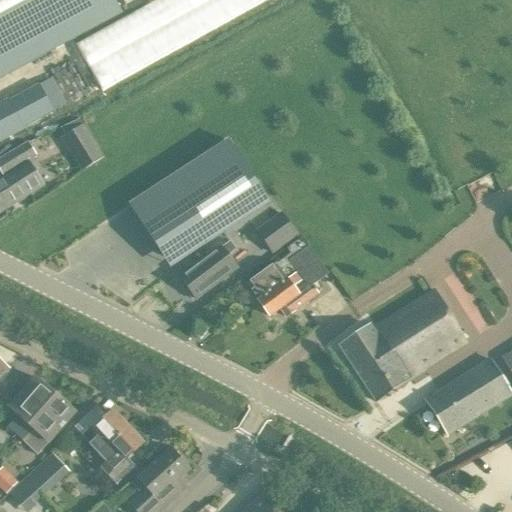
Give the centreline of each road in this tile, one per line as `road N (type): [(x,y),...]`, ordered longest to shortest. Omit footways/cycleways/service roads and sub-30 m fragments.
road 1 (tertiary): [(264,396),(0,266)]
road 2 (unclassified): [(240,445),(0,329)]
road 3 (tertiary): [(461,511),(264,396)]
road 4 (unclassified): [(359,511),(240,445)]
